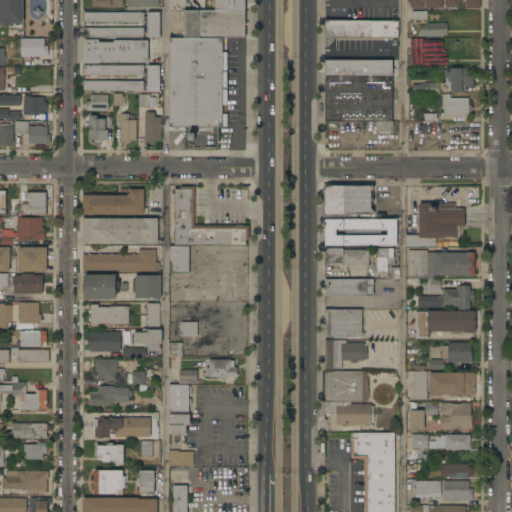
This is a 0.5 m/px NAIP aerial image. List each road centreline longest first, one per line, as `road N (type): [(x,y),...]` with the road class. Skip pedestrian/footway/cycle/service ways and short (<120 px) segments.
road 1 (residential): [(66,511),(69,0)]
road 2 (primary): [(309,511),(308,0)]
road 3 (residential): [(498,511),(499,0)]
road 4 (primary): [(268,0),(269,475)]
road 5 (residential): [(0,166),(269,164)]
road 6 (residential): [(309,168),(511,168)]
